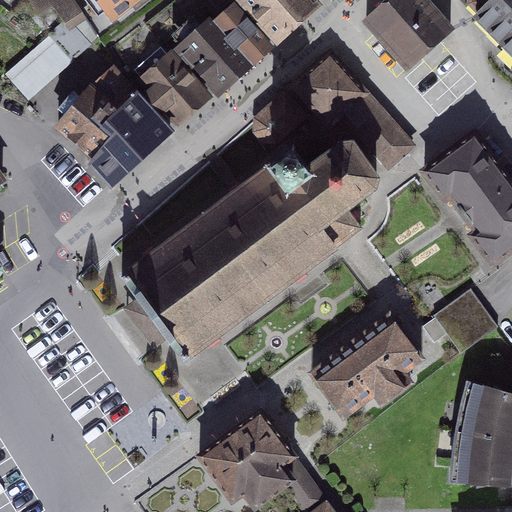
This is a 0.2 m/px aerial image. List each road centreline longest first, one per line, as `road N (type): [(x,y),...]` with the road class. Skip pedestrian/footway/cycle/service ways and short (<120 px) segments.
road 1 (residential): [(320,20),(76,235)]
road 2 (residential): [(498,85),(425,140),(320,20)]
road 3 (residential): [(58,511),(78,475),(0,354)]
road 4 (residential): [(0,132),(76,235)]
